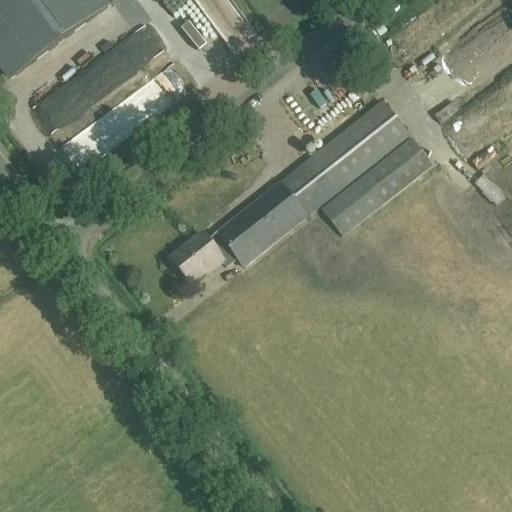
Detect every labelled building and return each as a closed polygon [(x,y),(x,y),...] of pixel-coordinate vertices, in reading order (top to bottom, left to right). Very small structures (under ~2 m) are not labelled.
[(113,4),(110,0),(0,0),(0,64),(12,80),(113,4)] [(128,25),(120,15),(111,21),(105,13),(92,22),(106,41),(128,25)] [(243,268),(306,218),(346,188),(408,139),(381,104),(318,154),(278,184),(216,233),(217,235),(208,242),(203,236),(171,260),(191,285),(211,269),(213,272),(224,263),(222,261),(232,254),(243,268)] [(430,115),(436,126),(456,115),(450,104),(430,115)] [(342,239),(382,208),(431,167),(410,141),(361,182),(321,212),(342,239)] [(471,171),(490,157),(484,149),(465,163),(471,171)] [(445,293),(457,287),(443,260),(432,265),(445,293)]
